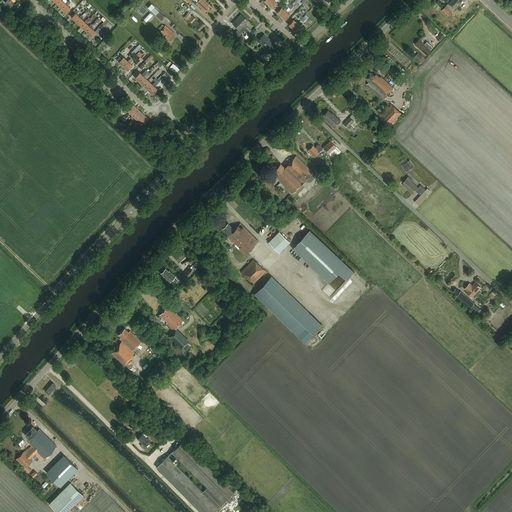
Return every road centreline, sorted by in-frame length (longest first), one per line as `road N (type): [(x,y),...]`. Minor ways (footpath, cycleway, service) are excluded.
road 1 (tertiary): [(0,421),(303,104)]
road 2 (unclassified): [(0,356),(200,143)]
road 3 (unclassified): [(511,300),(303,104)]
road 4 (unclassified): [(163,108),(148,109),(34,0)]
road 5 (tertiary): [(303,104),(416,0)]
road 6 (unclassified): [(200,143),(301,47)]
road 7 (unknown): [(48,369),(142,461)]
road 8 (residential): [(163,108),(234,0)]
